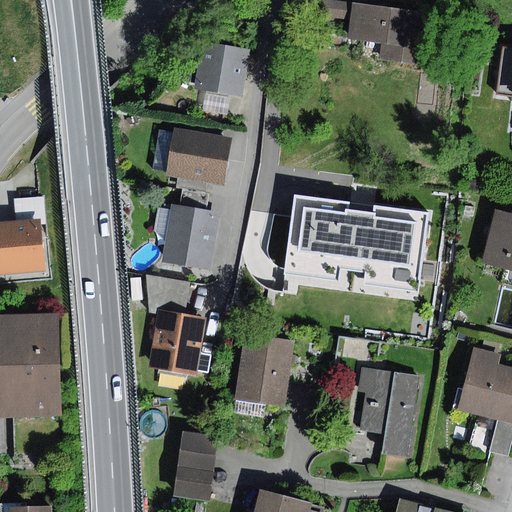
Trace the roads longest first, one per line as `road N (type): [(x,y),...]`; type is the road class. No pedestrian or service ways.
road 1 (motorway): [(70,0),(113,511)]
road 2 (residential): [(160,0),(0,147)]
